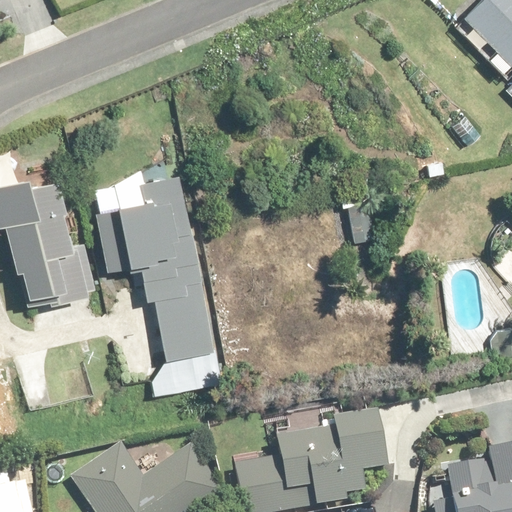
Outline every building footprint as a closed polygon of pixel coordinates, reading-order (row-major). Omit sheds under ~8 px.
[(479,0),(449,31),(481,62),(472,72),(491,90),(500,81),(511,93),(511,7),(504,0),(479,0)] [(154,371),(153,362),(215,350),(181,174),(117,186),(122,209),(96,214),(108,274),(141,268),(145,286),(115,292),(131,375),(154,371)] [(19,272),(24,271),(33,306),(87,293),(58,180),(30,187),(28,181),(0,187),(0,227),(0,228),(7,227),(19,272)] [(511,252),(495,270),(511,287),(511,252)] [(277,439),(280,457),(235,466),(244,511),(292,511),(318,507),(368,497),(363,474),(389,468),(378,412),(334,421),(335,427),(277,439)] [(511,511),(511,445),(489,450),(491,462),(449,469),(454,500),(435,503),(436,511),(511,511)] [(176,511),(180,509),(182,511),(196,511),(222,493),(188,446),(143,479),(119,447),(73,481),(95,511),(176,511)] [(0,511),(31,511),(26,484),(14,487),(9,465),(0,466),(0,511)]
